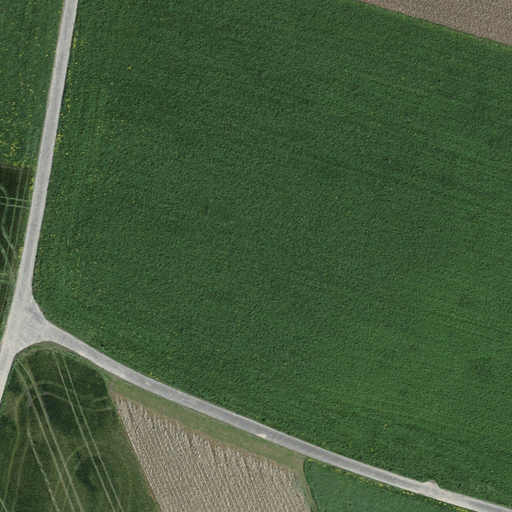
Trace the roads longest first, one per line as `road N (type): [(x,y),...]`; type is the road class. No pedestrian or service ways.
road 1 (track): [(485,511),(334,462),(133,377),(16,314)]
road 2 (track): [(72,0),(0,371)]
